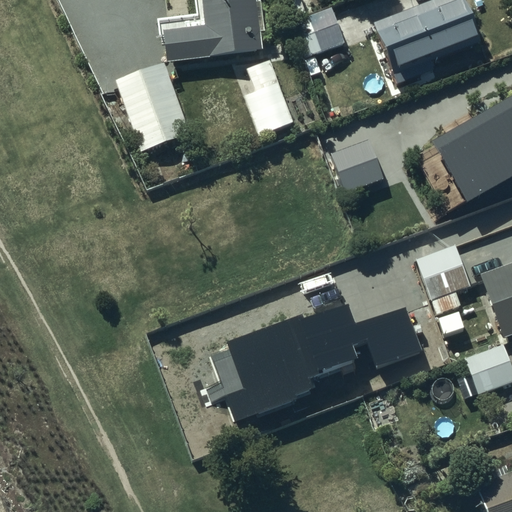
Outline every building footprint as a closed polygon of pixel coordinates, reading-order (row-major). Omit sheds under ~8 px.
[(160,40),(164,67),(207,62),(206,61),(259,55),(257,38),(262,37),(258,4),(253,5),(252,0),(196,0),(199,15),(154,21),(157,40),(160,40)] [(461,0),(444,0),(371,28),(394,88),(432,74),(427,62),(463,49),(464,53),(479,47),(461,0)] [(289,26),(307,79),(320,75),(314,57),(342,48),(330,13),(289,26)] [(86,64),(99,89),(113,82),(101,56),(86,64)] [(252,95),(241,99),(257,140),(293,126),(268,63),(243,72),(252,95)] [(113,84),(138,156),(188,139),(162,67),(113,84)] [(511,182),(511,101),(429,149),(465,210),(511,182)] [(366,144),(323,161),(338,201),(382,184),(366,144)] [(453,249),(414,263),(429,304),(433,302),(438,317),(459,309),(454,295),(468,290),(453,249)] [(511,265),(477,279),(501,342),(511,338),(511,265)] [(375,373),(422,356),(404,309),(355,327),(349,309),(302,326),(300,320),(223,348),(241,396),(222,403),(232,428),(296,405),(294,400),(311,394),(307,384),(355,366),(350,352),(365,347),(375,373)] [(462,363),(475,398),(511,384),(511,378),(501,349),(462,363)] [(194,363),(163,376),(179,412),(209,399),(194,363)] [(485,487),(474,491),(481,511),(511,511),(511,476),(507,478),(504,470),(482,478),(485,487)]
